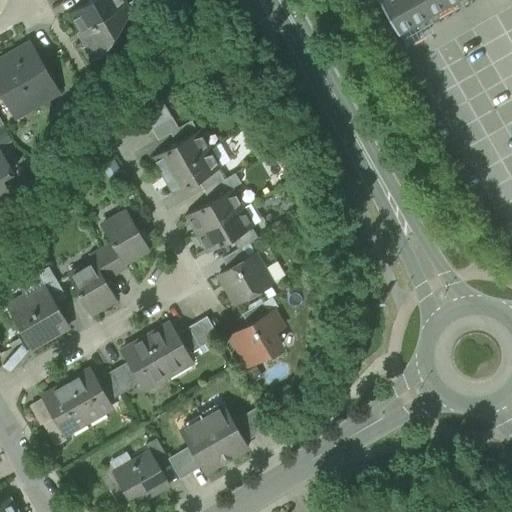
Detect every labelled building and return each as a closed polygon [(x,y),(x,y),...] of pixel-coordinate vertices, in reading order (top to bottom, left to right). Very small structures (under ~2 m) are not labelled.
[(92,0),(69,14),(79,32),(126,5),(122,0),(92,0)] [(421,18),(422,19),(456,0),(378,0),(391,23),(402,16),(407,25),(421,18)] [(456,0),(422,19),(398,33),(406,47),(433,32),(429,25),(472,0),(456,0)] [(130,12),(126,5),(79,32),(87,45),(81,49),(88,62),(101,55),(130,12)] [(402,16),(391,23),(398,33),(422,19),(421,18),(407,25),(402,16)] [(7,91),(21,114),(59,92),(30,42),(0,59),(0,94),(0,95),(1,95),(7,91)] [(139,109),(145,120),(166,107),(160,97),(139,109)] [(145,120),(151,130),(172,117),(166,107),(145,120)] [(157,140),(170,133),(178,128),(172,117),(151,130),(157,140)] [(191,121),(178,128),(170,133),(176,143),(197,131),(191,121)] [(151,157),(162,176),(209,149),(198,130),(197,131),(176,143),(151,157)] [(0,191),(4,189),(0,181),(0,174),(11,168),(0,149),(0,191)] [(220,167),(209,149),(162,176),(173,195),(197,180),(217,169),(220,167)] [(13,172),(11,168),(0,174),(0,181),(4,189),(0,191),(0,196),(10,191),(2,179),(13,172)] [(229,190),(224,180),(217,169),(197,180),(203,191),(209,201),(229,190)] [(185,215),(196,234),(243,207),(232,188),(229,190),(209,201),(185,215)] [(253,226),(243,207),(196,234),(207,253),(231,239),(251,227),(253,226)] [(110,242),(122,264),(124,263),(149,248),(127,211),(101,226),(110,242)] [(231,239),(237,249),(257,238),(251,227),(231,239)] [(110,242),(100,248),(115,274),(127,267),(124,263),(122,264),(110,242)] [(105,280),(115,274),(100,248),(89,255),(93,261),(94,261),(105,280)] [(243,260),(237,249),(217,261),(223,272),(243,260)] [(219,274),(236,303),(271,283),(270,281),(266,283),(261,274),(264,272),(254,254),(243,260),(223,272),(219,274)] [(68,276),(89,314),(116,299),(105,280),(94,261),(93,261),(68,276)] [(37,273),(43,283),(54,277),(48,266),(37,272),(37,273)] [(21,289),(25,295),(25,294),(28,298),(46,288),(43,283),(37,273),(37,272),(21,289)] [(270,281),(264,272),(261,274),(266,283),(270,281)] [(47,287),(56,304),(66,297),(54,277),(43,283),(46,288),(47,287)] [(47,287),(46,288),(28,298),(25,294),(25,295),(7,305),(17,323),(16,323),(30,349),(69,326),(56,304),(47,287)] [(244,313),(250,323),(272,310),(266,300),(244,313)] [(17,323),(7,305),(6,306),(16,323),(17,323)] [(231,335),(249,366),(270,354),(267,348),(277,342),(272,333),(282,327),(272,310),(250,323),(231,335)] [(207,317),(197,322),(209,343),(219,337),(214,330),(207,317)] [(199,348),(209,343),(197,322),(187,328),(199,348)] [(171,323),(146,337),(167,374),(192,360),(188,354),(177,334),(171,323)] [(188,354),(199,348),(187,328),(177,334),(188,354)] [(141,389),(167,374),(146,337),(120,352),(126,362),(139,384),(141,389)] [(280,348),(277,342),(267,348),(270,354),(280,348)] [(17,345),(0,352),(0,361),(5,373),(26,364),(17,345)] [(126,362),(109,372),(122,394),(139,384),(126,362)] [(91,369),(66,383),(87,420),(112,406),(109,401),(97,379),(91,369)] [(109,401),(122,394),(109,372),(97,379),(109,401)] [(63,434),(87,420),(66,383),(41,398),(53,419),(62,434),(63,434)] [(31,404),(43,425),(53,419),(41,398),(31,404)] [(202,471),(203,473),(248,447),(247,444),(235,424),(225,406),(179,432),(189,449),(202,471)] [(235,424),(247,444),(272,430),(260,409),(235,424)] [(62,434),(53,419),(43,425),(56,447),(67,440),(63,434),(62,434)] [(158,466),(169,460),(156,439),(145,445),(149,451),(158,466)] [(189,449),(169,460),(182,483),(202,471),(189,449)] [(112,472),(132,507),(169,486),(158,466),(149,451),(132,461),(134,463),(115,474),(114,471),(112,472)] [(132,461),(114,471),(115,474),(134,463),(132,461)] [(0,511),(16,511),(8,498),(0,502),(0,511)]
